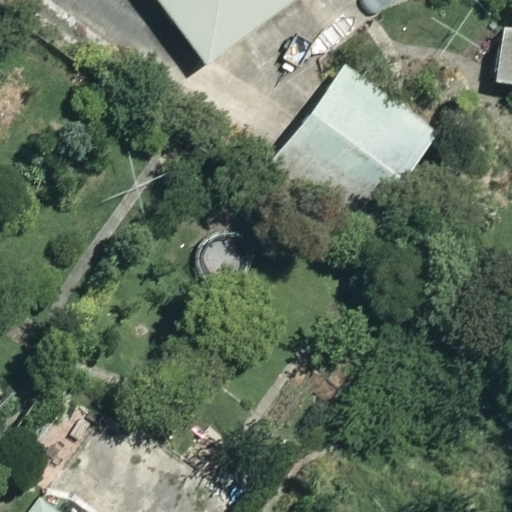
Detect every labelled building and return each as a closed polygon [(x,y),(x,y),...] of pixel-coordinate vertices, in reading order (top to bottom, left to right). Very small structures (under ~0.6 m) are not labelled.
[(154,0),(201,60),(277,0),(154,0)] [(511,22),(491,21),(487,80),(511,81),(511,22)] [(339,69),(278,161),(362,215),(423,123),(339,69)] [(175,191),(145,171),(107,227),(138,248),(175,191)] [(0,511),(51,511),(12,485),(0,502),(0,511)]
